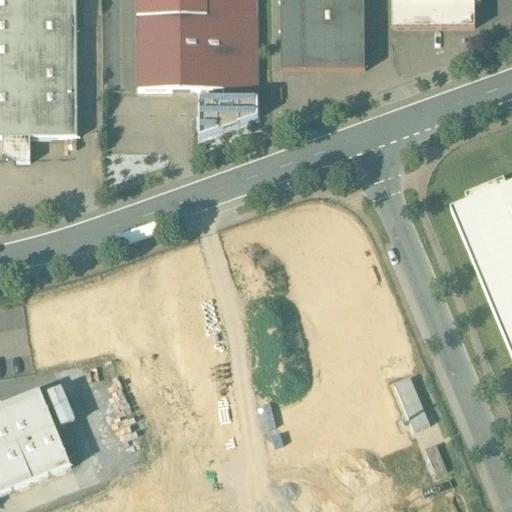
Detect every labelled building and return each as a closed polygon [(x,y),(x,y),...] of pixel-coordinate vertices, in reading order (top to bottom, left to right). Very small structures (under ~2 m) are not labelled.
[(75,0),(0,0),(0,141),(2,141),(2,156),(15,166),(30,166),(30,142),(76,141),(75,0)] [(137,0),(138,20),(204,20),(204,0),(137,0)] [(204,0),(204,20),(138,20),(137,94),(200,94),(199,143),(257,122),(256,0),(204,0)] [(365,0),(281,0),(283,73),(367,73),(365,0)] [(475,6),(392,7),(393,32),(475,31),(475,6)] [(511,187),(451,214),(511,361),(511,187)] [(412,433),(431,427),(414,379),(395,385),(412,433)] [(40,395),(0,412),(0,499),(72,470),(40,395)] [(439,446),(430,449),(440,473),(449,469),(439,446)]
